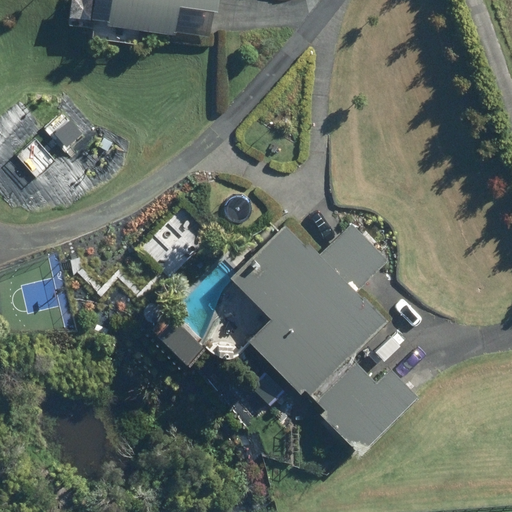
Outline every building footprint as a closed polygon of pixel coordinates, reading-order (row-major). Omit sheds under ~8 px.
[(213,0),(102,0),(99,20),(169,31),(174,1),(212,6),(213,0)] [(320,255),(300,234),(296,238),(278,218),(224,271),(262,310),(240,331),(293,386),(297,382),(304,389),(381,314),(356,292),(320,255)] [(351,224),(320,255),(356,292),(388,260),(351,224)] [(210,341),(174,308),(155,329),(191,362),(210,341)] [(351,445),(410,389),(382,360),(367,374),(348,355),(308,394),(317,403),(314,406),(351,445)]
